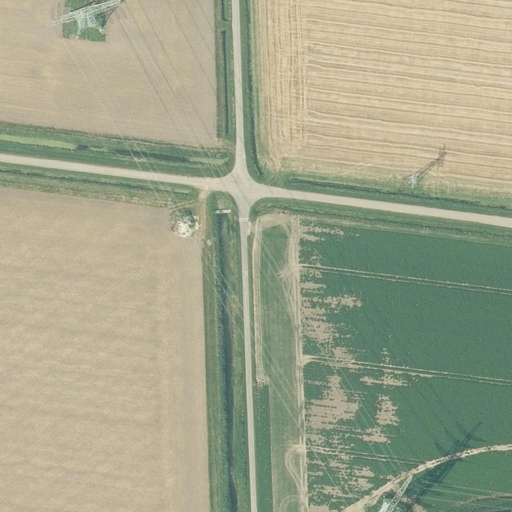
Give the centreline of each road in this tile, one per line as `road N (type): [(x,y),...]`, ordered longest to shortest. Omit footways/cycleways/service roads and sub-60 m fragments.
road 1 (unclassified): [(253,511),(241,189)]
road 2 (unclassified): [(511,223),(241,189)]
road 3 (unclassified): [(241,189),(0,158)]
road 4 (unclassified): [(241,189),(234,0)]
